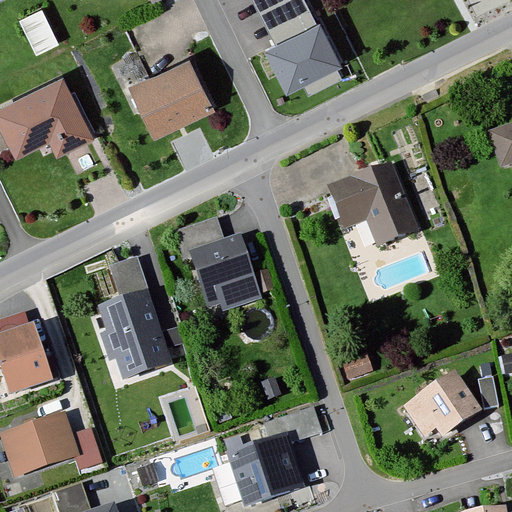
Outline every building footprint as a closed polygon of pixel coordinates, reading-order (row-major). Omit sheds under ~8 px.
[(38,49),(60,39),(43,3),(21,13),(38,49)] [(305,18),(262,40),(283,81),(338,53),(323,24),(312,30),(305,18)] [(209,108),(186,63),(132,89),(155,135),(209,108)] [(90,134),(61,78),(0,109),(0,121),(17,155),(50,138),(57,151),(90,134)] [(511,129),(489,137),(502,173),(511,169),(511,129)] [(392,167),(329,189),(341,224),(364,215),(376,248),(416,234),(392,167)] [(178,228),(183,248),(225,237),(220,217),(178,228)] [(240,238),(193,254),(211,308),(225,303),(224,289),(253,280),(240,238)] [(129,259),(108,267),(121,302),(96,310),(113,358),(159,341),(129,259)] [(27,309),(0,318),(0,353),(13,392),(52,379),(27,309)] [(479,410),(453,375),(406,410),(425,436),(436,427),(443,437),(479,410)] [(66,413),(0,437),(14,475),(79,451),(85,467),(101,461),(89,428),(73,434),(66,413)] [(287,444),(232,459),(247,509),(301,493),(287,444)] [(91,511),(85,489),(54,498),(58,511),(113,511),(112,508),(97,511),(91,511)]
